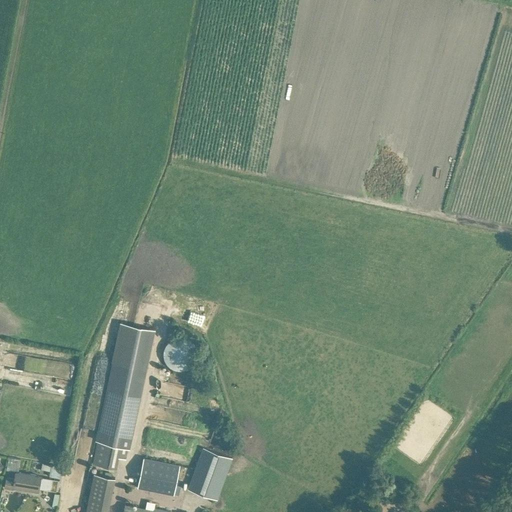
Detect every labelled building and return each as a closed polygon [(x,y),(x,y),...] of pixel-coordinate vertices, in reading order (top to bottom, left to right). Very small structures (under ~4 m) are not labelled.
[(114,363),(97,441),(92,464),(117,469),(119,458),(125,459),(145,369),(147,370),(155,329),(120,321),(111,362),(114,363)] [(180,370),(196,354),(180,337),(163,354),(180,370)] [(232,457),(204,447),(189,489),(217,499),(232,457)] [(144,457),(138,487),(174,494),(180,465),(144,457)] [(60,478),(62,467),(51,465),(50,471),(49,476),(60,478)] [(15,478),(7,476),(5,486),(13,488),(14,484),(56,491),(58,480),(42,477),(16,472),(15,478)] [(107,511),(115,478),(95,473),(85,511),(107,511)]
